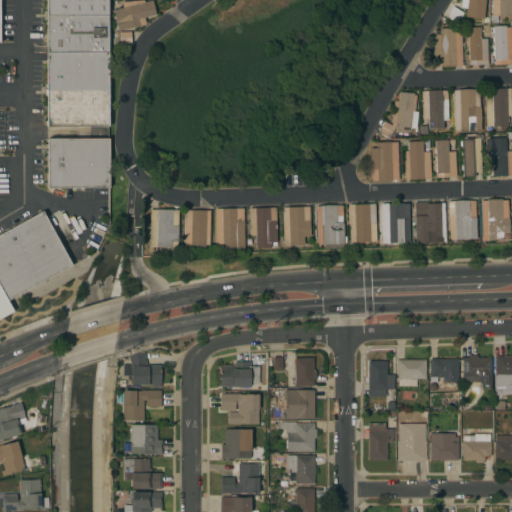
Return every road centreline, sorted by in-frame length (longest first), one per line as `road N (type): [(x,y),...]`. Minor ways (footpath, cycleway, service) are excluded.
road 1 (residential): [(202,354),(211,346),(343,335),(511,329)]
road 2 (tertiary): [(340,282),(232,290),(120,313)]
road 3 (tertiary): [(126,336),(236,313),(341,305)]
road 4 (residential): [(135,177),(125,141),(135,66),(156,30),(198,0)]
road 5 (residential): [(342,511),(341,305)]
road 6 (tertiary): [(341,305),(511,298)]
road 7 (residential): [(342,489),(511,489)]
road 8 (residential): [(202,354),(195,373),(195,511)]
road 9 (residential): [(167,302),(136,267),(135,177)]
road 10 (tertiary): [(473,277),(340,282)]
